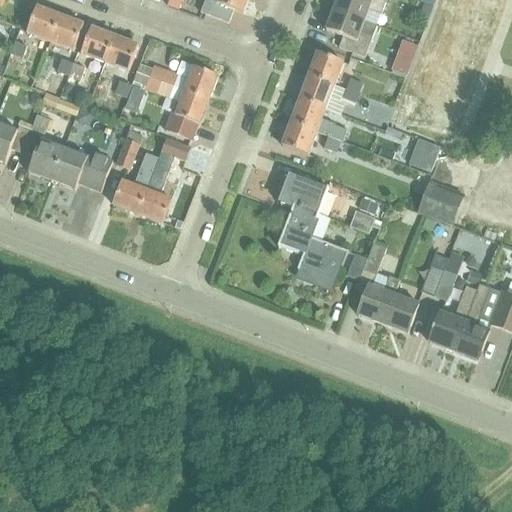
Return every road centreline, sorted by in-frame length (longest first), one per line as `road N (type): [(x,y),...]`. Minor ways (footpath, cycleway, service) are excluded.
road 1 (tertiary): [(511,428),(175,301)]
road 2 (residential): [(175,301),(264,61)]
road 3 (tertiary): [(175,301),(0,230)]
road 4 (residential): [(264,61),(103,0)]
